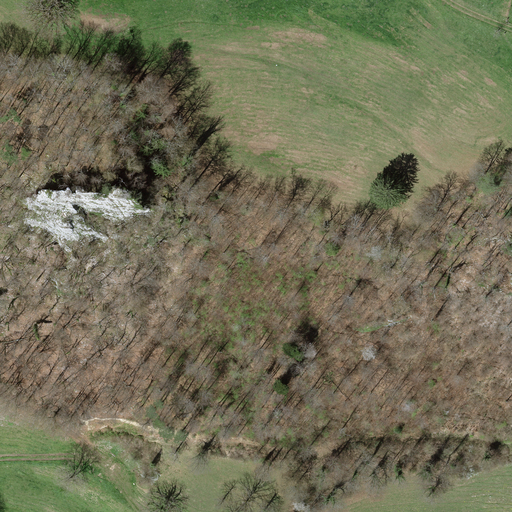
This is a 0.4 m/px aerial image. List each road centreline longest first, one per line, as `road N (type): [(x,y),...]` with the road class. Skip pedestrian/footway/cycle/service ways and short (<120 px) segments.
road 1 (track): [(86,438),(121,428),(214,450),(303,452),(353,441),(511,440)]
road 2 (track): [(0,457),(80,458),(139,511)]
road 3 (track): [(0,386),(86,438),(80,458)]
